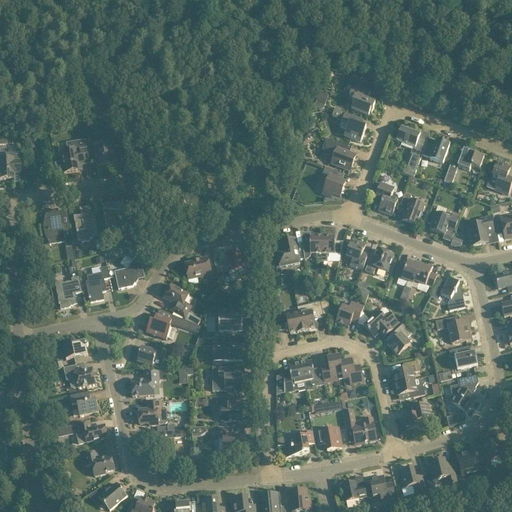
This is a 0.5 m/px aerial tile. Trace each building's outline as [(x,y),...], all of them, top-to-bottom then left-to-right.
[(368,101),(370,95),(374,93),(376,87),(356,79),(353,87),(350,97),(354,99),(352,103),(354,104),(352,111),(369,117),(370,114),(372,114),(376,104),(368,101)] [(327,102),(318,98),(316,104),(325,107),(327,102)] [(69,114),(82,112),(81,104),(68,106),(69,114)] [(342,115),(342,113),(343,113),(335,110),(333,116),(334,119),(338,120),(340,119),(342,115)] [(352,119),(344,116),(342,123),(349,126),(344,138),(361,144),(366,129),(350,123),(352,119)] [(422,157),(427,144),(419,140),(421,135),(401,128),(400,133),(396,142),(415,149),(405,175),(414,178),(422,157)] [(62,163),(55,164),(57,174),(64,173),(64,174),(78,172),(77,166),(82,166),(89,165),(87,150),(85,141),(77,142),(78,146),(68,148),(68,152),(61,153),(62,163)] [(350,172),(356,157),(347,153),(349,147),(337,142),(332,156),(332,158),(334,158),(332,165),(350,172)] [(427,144),(422,157),(429,160),(429,161),(443,166),(449,150),(450,148),(449,146),(438,142),(436,142),(434,147),(427,144)] [(106,148),(95,150),(98,168),(111,166),(111,163),(119,162),(117,146),(106,148)] [(464,151),(459,164),(452,161),(444,184),(447,185),(452,186),(458,168),(470,173),(472,168),(480,171),(484,159),(475,156),(473,153),(469,153),(464,151)] [(5,154),(5,160),(0,160),(0,180),(13,180),(13,175),(20,175),(19,167),(19,154),(5,154)] [(508,197),(511,187),(511,183),(506,181),(511,169),(497,164),(491,181),(498,183),(494,192),(508,197)] [(344,176),(325,169),(323,176),(329,178),(323,195),(332,199),(333,195),(341,198),(346,184),(341,182),(344,176)] [(444,182),(438,180),(436,187),(442,189),(444,182)] [(383,200),(379,212),(392,217),(395,208),(398,200),(392,198),(395,189),(381,184),(376,197),(383,200)] [(418,227),(425,207),(411,201),(412,198),(405,195),(401,206),(407,208),(402,221),(418,227)] [(123,203),(103,206),(108,238),(129,234),(127,227),(117,229),(115,216),(125,214),(123,203)] [(75,219),(78,242),(92,240),(92,238),(98,237),(95,223),(93,223),(90,208),(80,210),(82,218),(75,219)] [(70,225),(63,226),(61,213),(59,213),(58,211),(50,212),(50,214),(46,215),(45,220),(46,227),(48,231),(47,235),(48,243),(57,241),(58,245),(65,244),(66,249),(73,248),(70,225)] [(454,234),(461,217),(453,214),(452,217),(445,214),(444,218),(436,215),(430,232),(445,237),(447,231),(454,234)] [(511,217),(500,220),(505,241),(511,239),(511,217)] [(487,235),(494,234),(491,218),(480,220),(481,225),(466,229),(468,238),(471,238),(473,248),(489,244),(487,235)] [(451,237),(448,245),(458,248),(461,240),(451,237)] [(318,263),(323,263),(323,238),(310,238),(310,243),(302,243),(304,255),(305,262),(306,261),(307,261),(308,261),(309,260),(309,259),(310,259),(310,258),(311,257),(311,256),(311,255),(316,255),(316,259),(318,259),(318,263)] [(335,238),(323,238),(323,263),(328,263),(328,259),(329,259),(329,255),(341,255),(344,244),(335,244),(335,238)] [(292,267),(300,265),(295,239),(280,243),(282,252),(277,253),(279,266),(291,264),(292,267)] [(353,241),(349,250),(346,258),(353,261),(350,268),(362,273),(367,259),(362,257),(366,246),(353,241)] [(119,242),(109,244),(110,251),(120,250),(119,242)] [(133,288),(138,281),(136,274),(137,272),(142,271),(143,272),(138,247),(129,249),(129,251),(130,253),(136,257),(131,264),(127,270),(115,273),(119,291),(133,288)] [(374,260),(371,267),(368,265),(365,273),(373,276),(376,269),(388,273),(391,266),(394,257),(377,250),(374,260)] [(227,255),(226,255),(228,265),(229,273),(235,272),(237,279),(238,286),(251,284),(251,277),(251,264),(250,264),(242,266),(239,252),(232,253),(232,252),(228,253),(227,253),(227,255)] [(95,259),(97,266),(105,264),(103,257),(95,259)] [(189,281),(198,279),(211,276),(210,269),(208,258),(193,261),(194,264),(185,265),(188,281),(189,281)] [(411,291),(412,289),(420,268),(419,268),(413,266),(414,263),(409,261),(406,268),(400,265),(395,278),(402,280),(408,283),(405,289),(411,291)] [(420,266),(419,268),(420,268),(412,289),(417,291),(420,285),(426,287),(433,290),(434,286),(437,277),(431,275),(433,268),(428,266),(427,269),(420,266)] [(110,280),(108,270),(108,269),(101,270),(102,274),(87,277),(88,283),(86,283),(91,304),(104,302),(103,294),(105,293),(106,291),(104,281),(110,280)] [(511,294),(511,273),(495,277),(498,290),(507,288),(509,295),(511,294)] [(285,277),(277,277),(278,288),(286,287),(285,277)] [(80,285),(79,278),(75,279),(72,280),(72,283),(64,285),(63,282),(55,283),(60,304),(59,304),(59,306),(60,306),(61,311),(71,309),(71,307),(78,306),(75,295),(82,294),(80,285)] [(450,301),(448,305),(450,313),(465,309),(461,291),(458,289),(459,285),(449,280),(447,284),(440,281),(431,297),(439,301),(441,296),(450,301)] [(177,307),(173,313),(185,320),(192,308),(185,304),(189,297),(172,286),(164,299),(177,307)] [(409,297),(403,294),(401,300),(407,302),(408,301),(409,297)] [(502,315),(504,316),(504,319),(511,317),(511,297),(511,298),(511,303),(502,306),(502,309),(501,310),(502,315)] [(320,302),(315,303),(308,305),(309,306),(298,309),(303,333),(309,331),(316,329),(314,322),(317,321),(317,320),(328,318),(328,302),(321,304),(320,302)] [(359,322),(363,312),(364,308),(352,304),(349,310),(343,308),(337,325),(349,329),(353,319),(359,322)] [(219,311),(219,319),(219,333),(242,333),(242,320),(251,320),(251,307),(242,307),(242,315),(228,315),(228,311),(219,311)] [(303,333),(298,309),(299,315),(277,319),(279,332),(286,331),(286,332),(289,331),(290,335),(297,333),(297,334),(303,333)] [(380,335),(384,339),(394,330),(389,326),(395,320),(390,314),(384,320),(379,314),(364,327),(373,337),(378,333),(380,335)] [(165,320),(158,317),(156,316),(156,317),(154,323),(151,322),(146,334),(156,337),(167,341),(168,339),(171,330),(169,329),(171,323),(180,326),(182,321),(171,316),(169,321),(165,320)] [(194,317),(191,324),(198,327),(201,321),(194,317)] [(468,330),(470,330),(468,322),(458,324),(457,318),(435,323),(437,332),(449,329),(452,346),(470,342),(468,330)] [(406,341),(412,335),(403,326),(394,334),(398,338),(388,347),(398,358),(410,346),(406,341)] [(219,363),(243,363),(243,350),(238,350),(238,344),(233,344),(233,342),(214,341),(214,355),(214,363),(219,363)] [(72,346),(68,346),(63,347),(66,361),(88,357),(88,355),(87,348),(88,347),(89,345),(88,345),(88,344),(87,344),(87,343),(86,343),(78,345),(77,343),(71,344),(72,346)] [(137,363),(153,368),(158,369),(161,368),(163,362),(160,358),(164,348),(156,346),(154,352),(142,348),(137,363)] [(470,348),(460,350),(449,353),(451,359),(455,358),(458,372),(478,367),(476,359),(473,360),(472,354),(471,354),(470,348)] [(339,358),(344,381),(349,380),(351,386),(364,383),(361,370),(354,372),(353,369),(352,362),(341,364),(339,357),(339,358)] [(332,383),(338,381),(344,380),(344,381),(339,358),(327,360),(329,368),(321,369),(324,384),(332,383)] [(307,362),(300,364),(304,384),(311,382),(312,389),(325,386),(324,384),(321,369),(314,371),(312,363),(307,364),(307,362)] [(394,374),(396,385),(414,381),(413,375),(420,373),(418,362),(406,365),(407,371),(394,374)] [(284,395),(298,392),(299,394),(306,392),(304,384),(300,364),(293,365),(293,367),(288,368),(291,378),(284,380),(284,395)] [(65,369),(64,370),(65,376),(66,382),(70,383),(77,382),(78,389),(78,390),(96,386),(92,370),(77,373),(76,367),(65,369)] [(225,393),(225,390),(234,390),(234,393),(243,393),(243,378),(234,378),(234,369),(213,369),(213,393),(225,393)] [(439,374),(441,383),(453,381),(451,372),(439,374)] [(159,382),(159,373),(144,374),(145,382),(132,383),(133,399),(154,397),(153,389),(160,389),(159,382)] [(452,396),(455,398),(451,404),(466,414),(476,399),(471,396),(478,385),(477,377),(458,382),(459,387),(450,388),(452,396)] [(414,381),(396,385),(399,398),(412,395),(414,400),(425,397),(423,386),(425,384),(422,381),(420,382),(419,380),(414,381)] [(349,400),(356,398),(354,390),(347,392),(349,400)] [(89,401),(91,401),(89,394),(70,398),(73,412),(78,411),(80,418),(99,414),(96,402),(90,404),(89,401)] [(237,399),(227,399),(222,399),(222,408),(220,408),(220,415),(222,415),(222,423),(243,423),(243,408),(237,408),(237,399)] [(159,427),(159,426),(166,426),(168,423),(167,411),(165,409),(162,409),(161,403),(146,404),(146,411),(139,412),(140,426),(150,425),(150,427),(159,427)] [(333,405),(335,413),(342,412),(341,404),(333,405)] [(423,421),(431,419),(428,405),(411,409),(412,416),(403,418),(406,432),(424,428),(423,421)] [(364,421),(365,427),(356,428),(353,412),(344,414),(347,433),(353,432),(356,447),(364,445),(364,444),(377,442),(373,419),(364,421)] [(101,443),(100,442),(108,440),(105,427),(91,430),(90,423),(77,426),(79,436),(77,436),(79,447),(94,443),(94,445),(101,443)] [(204,427),(194,429),(195,436),(205,433),(204,427)] [(219,429),(219,439),(224,439),(224,454),(232,454),(232,451),(243,451),(243,436),(235,436),(235,429),(219,429)] [(327,452),(342,450),(339,430),(317,434),(319,447),(326,445),(327,452)] [(175,455),(174,440),(182,439),(181,432),(174,432),(151,434),(153,457),(175,455)] [(315,446),(313,433),(300,435),(300,438),(290,440),(291,447),(289,448),(290,458),(304,455),(304,453),(309,452),(308,447),(315,446)] [(511,458),(511,456),(511,454),(509,444),(499,447),(497,442),(484,445),(489,463),(501,460),(501,462),(511,458)] [(97,454),(87,456),(83,457),(86,468),(92,467),(92,470),(93,470),(95,478),(106,476),(106,474),(115,472),(112,458),(99,461),(97,454)] [(473,475),(474,478),(486,475),(484,469),(482,459),(474,461),(472,454),(457,458),(462,478),(473,475)] [(187,457),(175,458),(175,466),(188,465),(187,457)] [(449,490),(458,487),(452,464),(446,466),(445,461),(429,465),(433,482),(446,479),(449,490)] [(413,487),(415,495),(415,496),(426,493),(422,477),(416,479),(413,469),(400,472),(403,480),(401,481),(403,490),(413,487)] [(385,484),(383,477),(369,480),(373,498),(380,497),(381,504),(396,500),(393,488),(386,489),(385,484)] [(346,503),(348,510),(360,507),(358,501),(359,501),(359,500),(367,498),(365,487),(357,488),(356,483),(342,486),(346,503)] [(99,489),(88,498),(94,504),(99,500),(109,511),(111,511),(128,499),(116,485),(104,495),(102,492),(99,489)] [(286,501),(287,508),(287,511),(300,511),(301,511),(308,510),(308,511),(309,511),(311,511),(310,498),(307,499),(307,491),(292,493),(293,500),(286,501)] [(263,511),(281,511),(280,494),(268,495),(268,501),(262,502),(263,511)] [(73,501),(78,505),(81,499),(76,496),(74,499),(73,501)] [(255,511),(255,506),(248,507),(247,497),(232,499),(233,511),(255,511)] [(152,511),(155,505),(141,499),(139,504),(133,502),(129,511),(152,511)] [(225,511),(225,509),(218,510),(217,500),(208,501),(202,502),(203,507),(196,508),(197,511),(196,511),(225,511)] [(190,511),(189,503),(176,504),(176,511),(190,511)]
